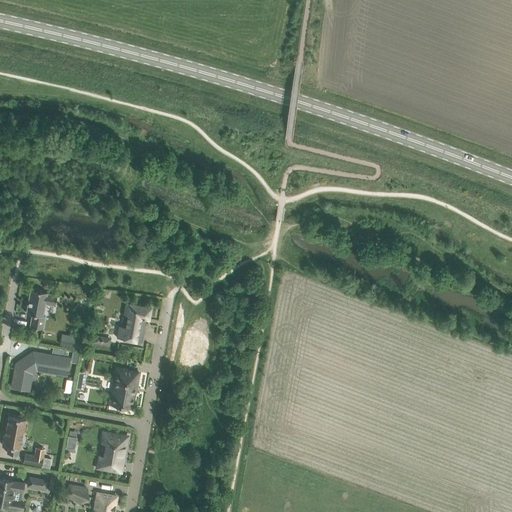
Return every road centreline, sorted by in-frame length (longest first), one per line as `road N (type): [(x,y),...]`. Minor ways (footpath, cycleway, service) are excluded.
road 1 (secondary): [(511,178),(277,94),(0,22)]
road 2 (residential): [(0,398),(145,425)]
road 3 (residential): [(169,302),(145,425)]
